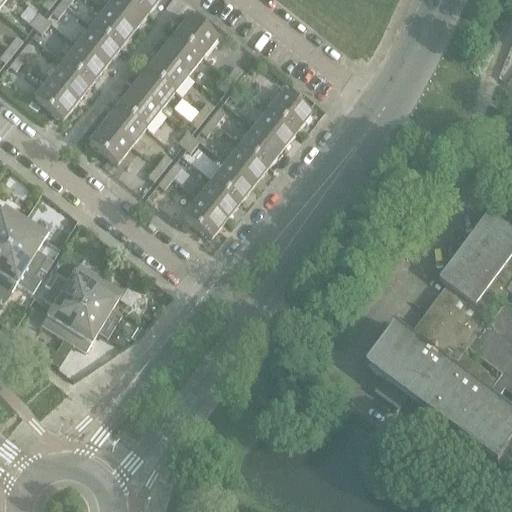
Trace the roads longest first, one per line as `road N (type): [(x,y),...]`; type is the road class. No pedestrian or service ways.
road 1 (unclassified): [(289,230),(383,109),(443,0)]
road 2 (residential): [(213,297),(0,129)]
road 3 (unclassified): [(106,485),(245,322)]
road 4 (unclassified): [(213,297),(82,466)]
